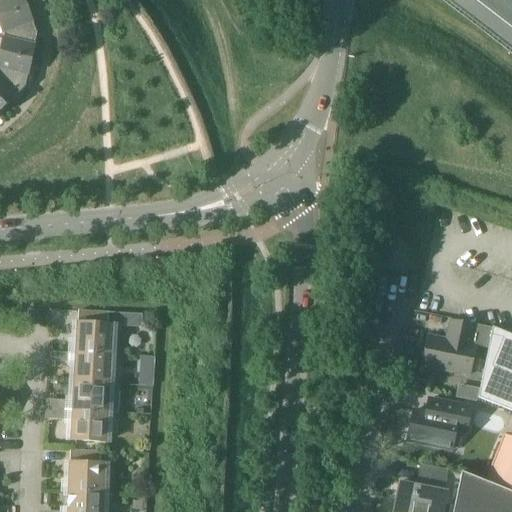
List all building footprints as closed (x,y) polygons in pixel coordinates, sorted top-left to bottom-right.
[(0,0),(0,18),(27,8),(23,0),(0,0)] [(0,18),(0,26),(4,36),(37,34),(27,8),(0,18)] [(31,61),(37,34),(4,36),(0,54),(31,61)] [(0,54),(0,73),(25,87),(31,61),(0,54)] [(0,100),(5,106),(25,87),(0,73),(0,100)] [(78,311),(76,353),(111,355),(118,356),(120,326),(115,326),(116,314),(109,313),(78,311)] [(469,376),(475,346),(470,345),(474,327),(450,322),(446,341),(429,337),(423,366),(469,376)] [(478,399),(511,412),(511,336),(492,328),(478,399)] [(75,363),(74,382),(110,384),(111,355),(76,353),(68,353),(68,363),(75,363)] [(141,374),(140,386),(152,387),(153,375),(141,374)] [(110,384),(74,382),(73,401),(65,401),(65,411),(108,413),(118,414),(120,385),(110,384)] [(465,433),(470,408),(437,401),(434,412),(432,411),(428,414),(414,411),(407,441),(451,450),(455,431),(465,433)] [(108,413),(65,411),(64,420),(72,421),(71,440),(106,442),(108,413)] [(511,438),(504,435),(485,483),(511,493),(511,438)] [(68,493),(104,495),(105,465),(100,465),(101,453),(70,451),(68,493)] [(511,511),(511,493),(485,483),(461,473),(460,476),(447,473),(447,472),(421,467),(417,486),(399,482),(393,511),(442,511),(447,493),(456,495),(452,511),(511,511)] [(103,511),(104,495),(68,493),(67,511),(103,511)]
